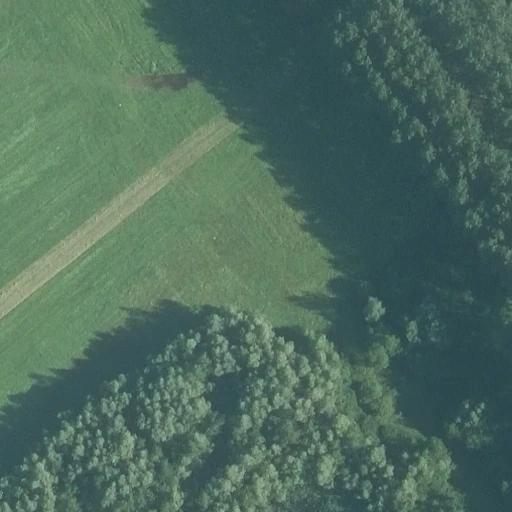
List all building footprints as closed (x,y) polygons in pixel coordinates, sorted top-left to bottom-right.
[(4,16),(0,16),(0,44),(10,42),(9,37),(8,37),(7,33),(8,33),(4,16)] [(241,17),(210,19),(210,24),(212,24),(226,22),(228,40),(230,56),(229,56),(229,61),(256,58),(256,55),(268,54),(266,24),(251,25),(251,26),(247,26),(240,26),(240,21),(241,21),(241,17)] [(10,42),(0,44),(0,71),(16,68),(12,51),(11,47),(10,42)] [(58,63),(46,66),(53,95),(67,92),(67,91),(71,90),(71,91),(78,89),(79,95),(78,95),(79,99),(109,92),(108,88),(106,88),(93,91),(88,74),(84,59),(85,59),(84,54),(58,60),(58,63)] [(303,70),(299,73),(302,76),(320,97),(323,100),(325,97),(335,88),(336,89),(344,81),(342,79),(341,80),(338,77),(339,76),(320,55),(316,58),(317,59),(313,62),(313,61),(311,63),(312,63),(309,66),(308,65),(306,67),(307,67),(304,70),(303,70)] [(277,102),(267,111),(283,129),(290,123),(293,120),(297,117),(296,117),(300,114),(304,111),(303,111),(316,99),(317,100),(320,97),(302,76),(283,93),(278,98),(278,97),(275,100),(277,102)] [(102,116),(80,133),(83,137),(84,137),(86,140),(86,141),(87,142),(88,142),(90,145),(90,146),(91,148),(91,147),(94,150),(93,151),(97,155),(100,153),(122,136),(125,133),(123,131),(122,131),(114,120),(115,120),(108,112),(106,113),(106,114),(103,117),(102,116)] [(231,146),(226,150),(252,179),(255,177),(254,177),(257,174),(258,174),(262,171),(262,170),(271,162),(272,162),(274,160),(273,160),(277,157),(279,156),(287,166),(293,161),(268,132),(258,141),(249,130),(244,134),(244,135),(241,138),(241,137),(239,139),(240,139),(236,142),(236,141),(234,143),(235,143),(232,146),(231,146)] [(122,136),(100,153),(105,159),(105,158),(108,162),(107,162),(117,176),(128,168),(127,167),(134,162),(135,162),(139,159),(137,155),(136,156),(128,145),(125,140),(125,141),(122,137),(123,137),(122,136)] [(184,179),(160,198),(169,209),(170,209),(172,212),(171,212),(176,218),(172,221),(171,220),(167,223),(186,247),(190,244),(189,243),(180,232),(194,221),(206,211),(207,212),(211,209),(194,187),(192,189),(184,179)] [(113,238),(108,241),(132,273),(134,271),(134,270),(137,268),(138,268),(142,265),(142,264),(152,256),(152,257),(155,255),(154,254),(158,252),(158,253),(160,251),(168,262),(174,257),(151,226),(140,234),(132,223),(127,227),(127,228),(124,230),(123,230),(122,231),(122,232),(119,234),(118,234),(117,235),(117,236),(114,238),(113,238)] [(2,252),(0,253),(0,287),(18,273),(17,271),(16,272),(8,261),(9,261),(6,257),(6,258),(3,255),(4,254),(2,252)] [(77,273),(73,276),(75,280),(92,302),(94,305),(97,303),(97,302),(107,294),(108,294),(116,288),(114,286),(111,283),(112,282),(95,260),(91,263),(88,266),(87,265),(85,267),(86,267),(82,270),(82,269),(80,271),(81,271),(77,274),(77,273)] [(49,304),(38,312),(53,331),(60,326),(60,325),(63,323),(67,321),(67,320),(70,317),(71,318),(74,315),(74,314),(88,304),(88,305),(92,302),(75,280),(55,295),(55,296),(50,300),(50,299),(47,302),(49,304)] [(0,339),(0,351),(11,366),(12,365),(15,362),(15,363),(20,359),(19,359),(30,351),(34,349),(30,344),(24,337),(25,337),(17,327),(4,337),(1,340),(0,339)] [(0,378),(10,371),(11,371),(13,369),(11,366),(0,351),(0,378)]
